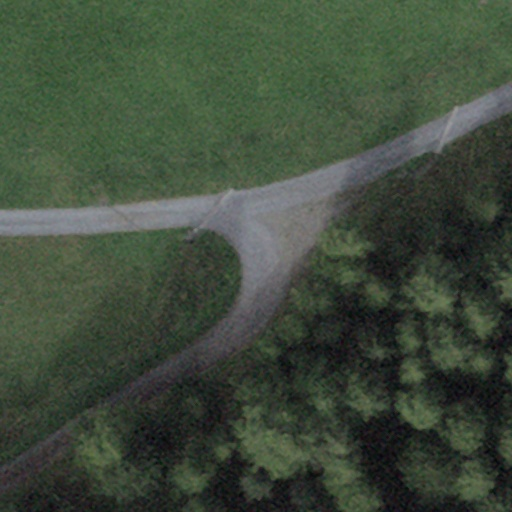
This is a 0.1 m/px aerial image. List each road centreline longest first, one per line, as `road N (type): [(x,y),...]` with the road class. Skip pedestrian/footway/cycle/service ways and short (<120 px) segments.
road 1 (track): [(0,219),(279,204),(511,92)]
road 2 (track): [(0,482),(260,316),(286,276),(279,204)]
